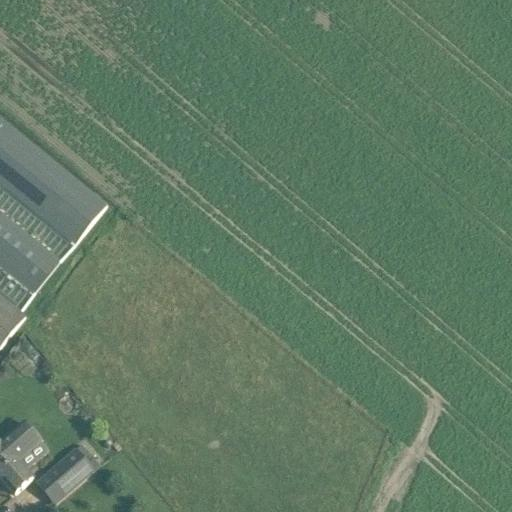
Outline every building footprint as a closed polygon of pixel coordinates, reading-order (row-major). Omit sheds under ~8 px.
[(0,187),(77,249),(109,209),(0,120),(0,187)] [(0,270),(35,299),(63,264),(0,213),(0,270)] [(0,351),(27,318),(0,296),(0,351)] [(0,446),(0,478),(16,497),(35,481),(21,464),(43,445),(26,424),(0,446)] [(96,474),(78,452),(37,487),(56,508),(96,474)]
